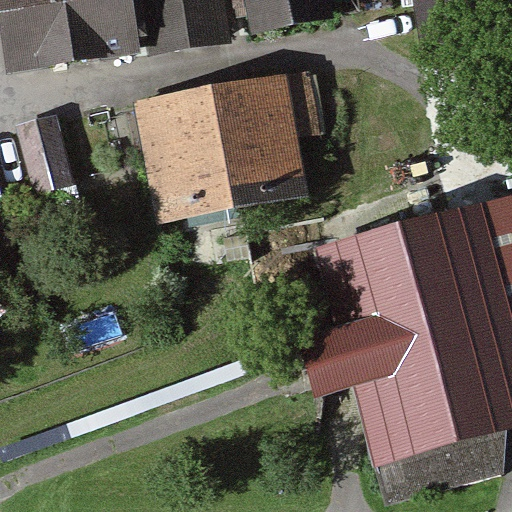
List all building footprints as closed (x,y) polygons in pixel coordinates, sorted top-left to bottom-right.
[(2,0),(13,84),(229,59),(228,45),(347,32),(343,0),(2,0)] [(416,0),(418,24),(466,20),(464,0),(416,0)] [(314,79),(137,111),(159,229),(319,200),(309,144),(325,141),(314,79)] [(17,128),(35,199),(75,188),(57,118),(17,128)] [(341,336),(306,345),(323,408),(363,398),(382,468),(511,433),(511,207),(320,258),(341,336)]
